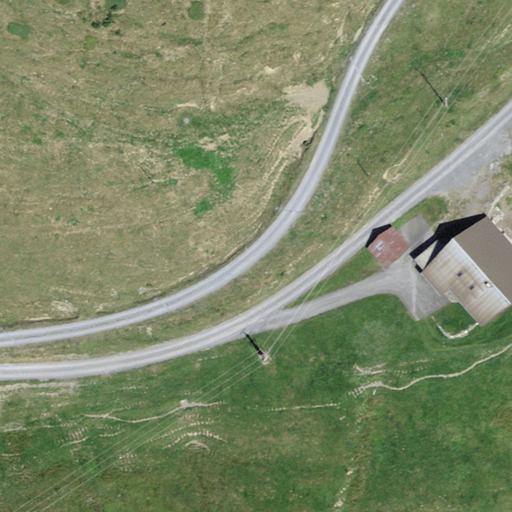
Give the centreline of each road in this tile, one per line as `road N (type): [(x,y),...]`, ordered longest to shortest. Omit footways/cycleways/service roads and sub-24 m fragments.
road 1 (track): [(511,113),(277,304),(233,330),(131,360),(0,373)]
road 2 (track): [(0,341),(156,310),(253,252),(317,167),(344,91),(396,0)]
